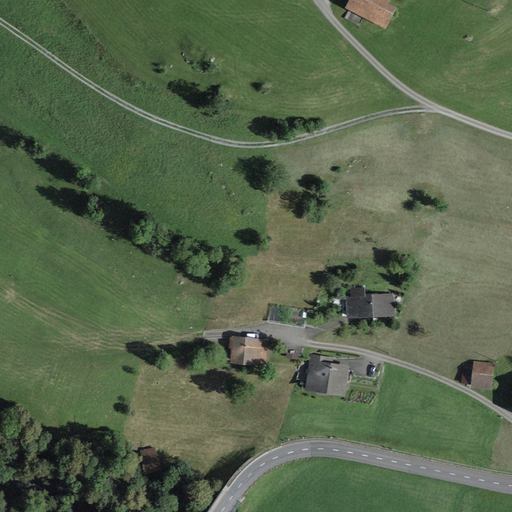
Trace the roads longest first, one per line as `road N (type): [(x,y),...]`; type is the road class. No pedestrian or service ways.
road 1 (residential): [(207,334),(261,332),(365,352),(445,379),(511,418)]
road 2 (primary): [(511,485),(313,448),(260,465),(221,511)]
